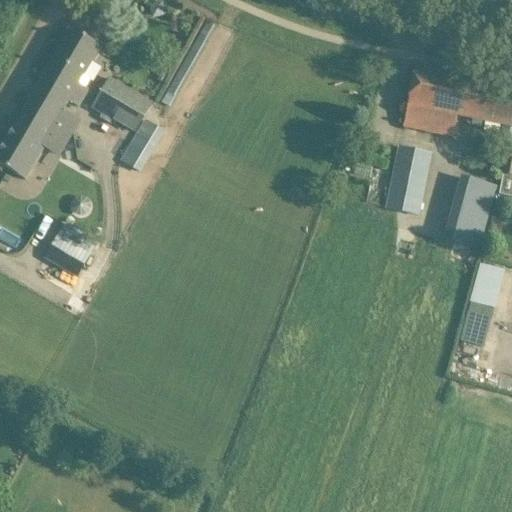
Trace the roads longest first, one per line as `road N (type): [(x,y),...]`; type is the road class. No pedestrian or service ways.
road 1 (tertiary): [(511,50),(421,35),(321,0)]
road 2 (unclassified): [(0,112),(64,0)]
